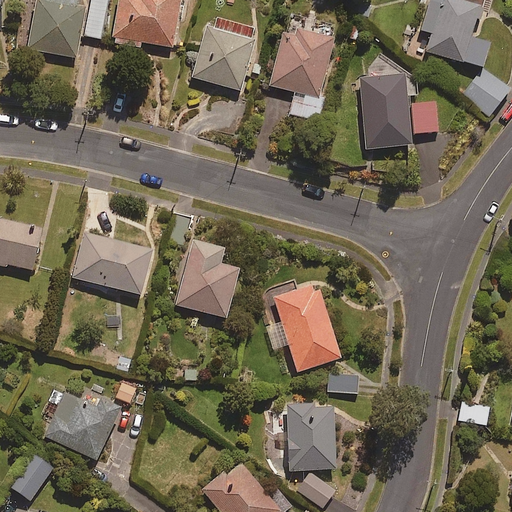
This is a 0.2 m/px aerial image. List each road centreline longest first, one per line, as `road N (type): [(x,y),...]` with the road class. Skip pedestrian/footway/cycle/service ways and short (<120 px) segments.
road 1 (residential): [(455,245),(84,145),(0,135)]
road 2 (residential): [(401,511),(431,325),(455,245)]
